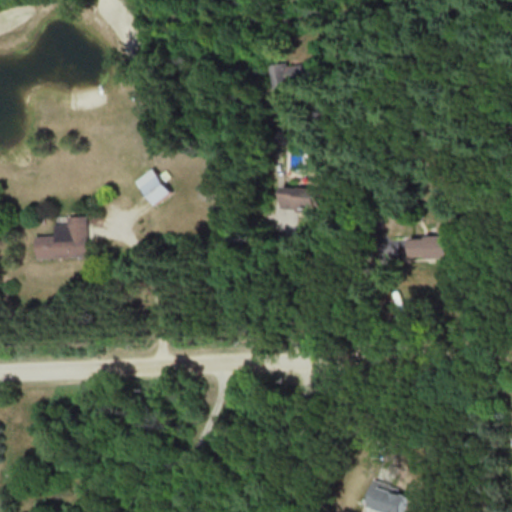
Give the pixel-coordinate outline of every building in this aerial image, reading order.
[(317,82),(316,60),(272,62),(272,84),(317,82)] [(173,190),(154,166),(138,180),(156,203),(173,190)] [(284,208),(321,206),(319,187),(283,189),(284,208)] [(89,215),(69,216),(69,223),(58,223),(58,234),(38,234),(39,257),(91,255),(89,215)] [(439,235),(411,235),(411,255),(449,255),(449,226),(439,226),(439,235)] [(406,510),(406,486),(371,486),(371,510),(406,510)]
